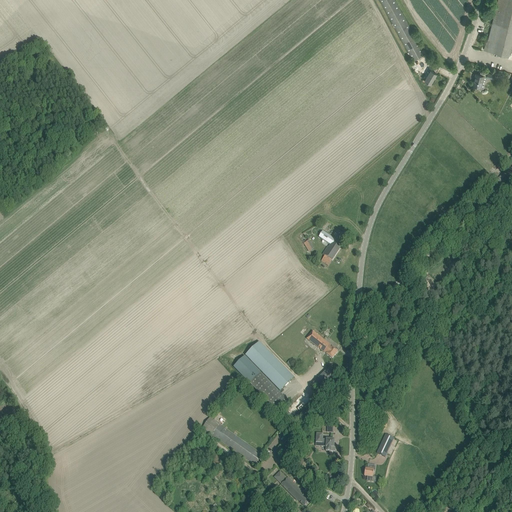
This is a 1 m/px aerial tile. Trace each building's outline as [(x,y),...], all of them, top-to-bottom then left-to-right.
[(380,0),(413,61),(425,55),(395,0),(380,0)] [(487,51),(509,56),(511,43),(511,0),(498,0),(488,39),(490,40),(487,51)] [(425,80),(431,84),(437,73),(431,70),(425,80)] [(472,85),(481,88),(484,76),(476,74),(472,85)] [(323,255),(324,256),(321,261),(328,266),(332,261),(347,238),(340,233),(335,240),(323,232),(319,237),(330,244),(323,255)] [(308,252),(313,249),(308,240),(303,243),(308,252)] [(307,339),(332,359),(338,352),(313,332),(307,339)] [(246,356),(280,392),(294,378),(259,342),(246,356)] [(304,366),(308,361),(303,357),(299,362),(304,366)] [(324,373),(332,381),(335,378),(327,370),(324,373)] [(250,384),(277,412),(288,402),(260,373),(250,384)] [(291,407),(295,411),(308,398),(304,394),(291,407)] [(286,411),(279,418),(286,425),(293,418),(286,411)] [(258,464),(257,462),(262,455),(210,418),(202,430),(203,431),(204,429),(256,467),(258,464)] [(327,440),(323,439),(323,434),(317,434),(316,442),(322,443),(322,447),(326,447),(326,451),(331,452),(331,451),(335,452),(335,447),(334,447),(334,440),(327,439),(327,440)] [(390,437),(386,434),(377,454),(385,457),(394,438),(390,437)] [(192,453),(206,465),(214,455),(200,444),(192,453)] [(219,464),(222,458),(217,455),(213,462),(219,464)] [(364,476),(373,477),(374,470),(373,470),(373,466),(369,465),(368,470),(365,469),(364,476)] [(280,472),(274,477),(282,485),(281,485),(298,501),(304,507),(310,501),(288,478),(287,479),(280,472)]
